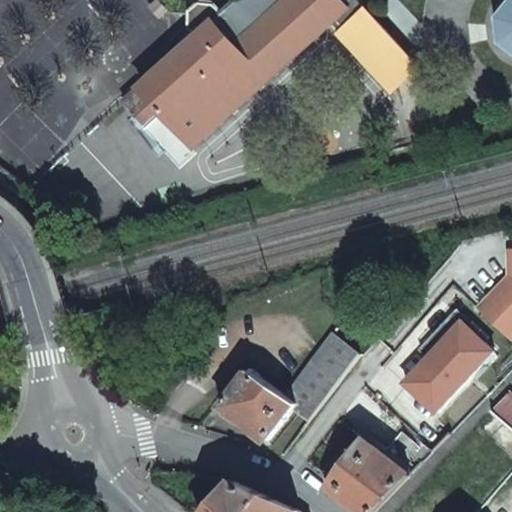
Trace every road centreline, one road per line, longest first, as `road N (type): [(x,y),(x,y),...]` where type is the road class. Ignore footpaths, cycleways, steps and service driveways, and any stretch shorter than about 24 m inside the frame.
road 1 (residential): [(333,511),(288,479),(190,440),(96,432)]
road 2 (tertiary): [(62,409),(26,255),(0,225)]
